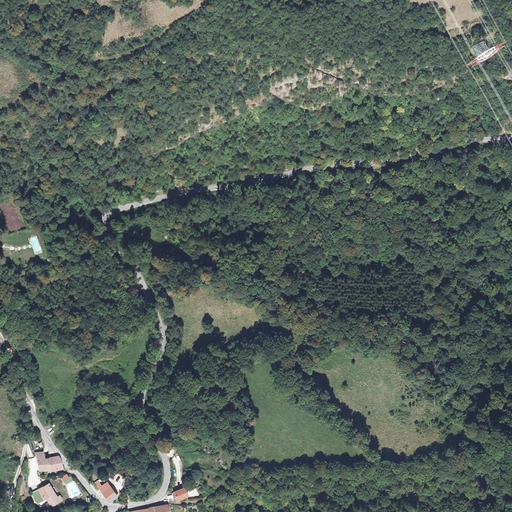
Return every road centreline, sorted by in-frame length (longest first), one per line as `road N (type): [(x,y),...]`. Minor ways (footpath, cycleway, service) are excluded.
road 1 (residential): [(511,137),(310,167),(103,215),(102,241),(136,269),(162,330),(142,410),(167,483),(153,501),(114,509)]
road 2 (residential): [(114,509),(48,438),(0,341)]
